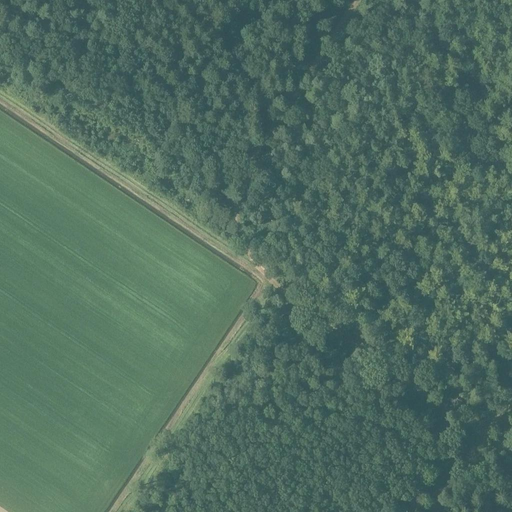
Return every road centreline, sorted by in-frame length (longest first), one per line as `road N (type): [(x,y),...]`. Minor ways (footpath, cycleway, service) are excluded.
road 1 (track): [(109,0),(286,115),(296,141),(356,180),(371,204),(373,235),(389,271),(388,302),(290,458),(273,511)]
road 2 (track): [(511,454),(276,290),(245,248),(236,219),(245,173),(355,0)]
road 3 (track): [(253,266),(0,97)]
road 4 (track): [(120,511),(270,284)]
road 5 (track): [(511,395),(425,511)]
